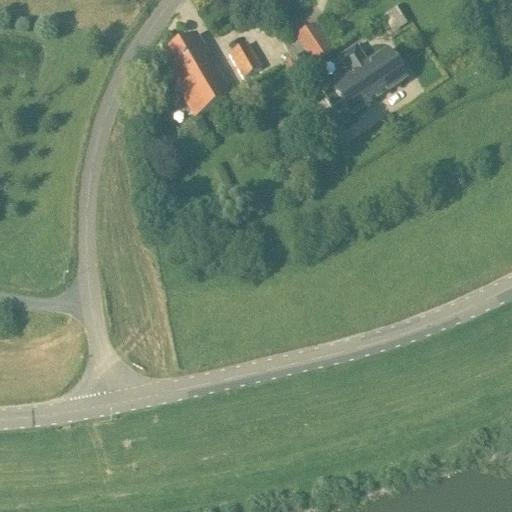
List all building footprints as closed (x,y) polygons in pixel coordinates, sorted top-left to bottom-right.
[(333,54),(315,27),(296,40),(315,66),(333,54)] [(161,57),(179,87),(214,67),(196,37),(161,57)] [(244,81),(262,70),(248,46),(229,57),(244,81)] [(356,51),(349,56),(361,73),(378,98),(405,79),(388,54),(367,68),(356,51)] [(361,73),(349,56),(342,60),(354,77),(344,84),(342,80),(324,93),(335,109),(342,105),(350,117),(378,98),(361,73)] [(231,98),(214,67),(179,87),(197,118),(231,98)]
